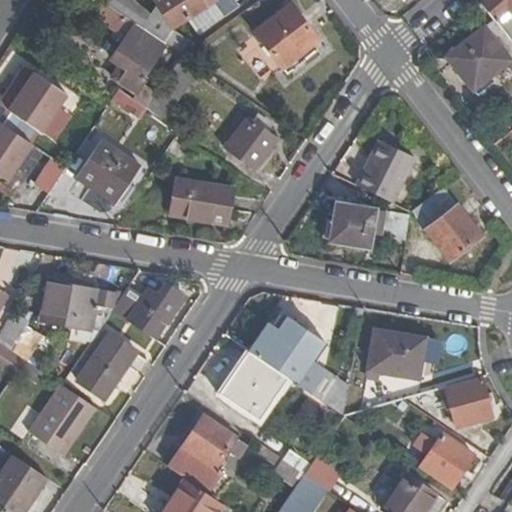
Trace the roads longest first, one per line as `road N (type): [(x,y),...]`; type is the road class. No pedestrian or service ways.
road 1 (residential): [(243,269),(78,511)]
road 2 (residential): [(243,269),(511,312)]
road 3 (residential): [(392,55),(243,269)]
road 4 (residential): [(0,228),(243,269)]
road 5 (residential): [(511,210),(392,55)]
